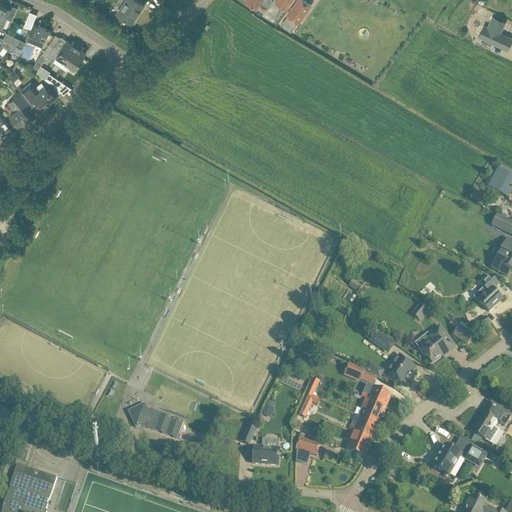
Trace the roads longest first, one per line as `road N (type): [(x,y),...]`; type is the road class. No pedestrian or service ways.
road 1 (residential): [(348,501),(167,476),(96,450)]
road 2 (tertiary): [(348,501),(418,412),(511,339)]
road 3 (tertiary): [(0,176),(126,67)]
road 4 (residential): [(126,67),(104,44),(26,0)]
